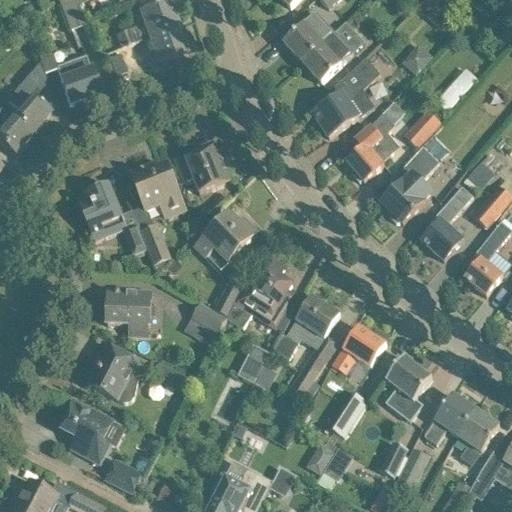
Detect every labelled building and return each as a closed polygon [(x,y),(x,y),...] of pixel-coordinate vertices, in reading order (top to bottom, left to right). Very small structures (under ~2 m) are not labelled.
[(57,0),(70,33),(85,28),(73,0),(57,0)] [(280,0),(291,11),(302,0),(280,0)] [(331,11),(343,0),(321,0),(331,11)] [(170,4),(139,15),(149,41),(179,30),(170,4)] [(480,15),(472,26),(488,36),(495,25),(480,15)] [(284,46),(303,67),(334,38),(316,17),(305,28),(304,27),(284,46)] [(348,25),(334,38),(303,67),(322,87),(342,69),(342,68),(366,45),(348,25)] [(149,41),(151,49),(158,67),(189,56),(179,30),(149,41)] [(129,33),(115,38),(120,52),(133,46),(134,46),(129,33)] [(28,46),(13,52),(27,84),(42,78),(28,46)] [(139,61),(133,47),(120,52),(126,66),(139,61)] [(422,47),(405,64),(417,77),(434,60),(422,47)] [(434,67),(443,77),(463,59),(454,49),(434,67)] [(57,72),(61,83),(70,108),(100,97),(91,72),(90,72),(85,59),(56,70),(51,55),(38,60),(44,77),(57,72)] [(119,56),(108,61),(116,81),(127,76),(119,56)] [(375,111),(363,94),(380,79),(366,62),(327,98),(331,105),(313,117),(330,141),(360,121),(375,111)] [(438,103),(449,114),(480,82),(469,71),(438,103)] [(10,100),(0,111),(15,124),(32,138),(51,117),(31,100),(19,89),(10,100)] [(15,124),(0,111),(0,112),(0,146),(14,159),(32,138),(15,124)] [(441,126),(428,114),(405,142),(419,154),(441,126)] [(361,151),(346,164),(354,174),(352,176),(360,186),(363,184),(365,186),(380,173),(385,169),(382,167),(400,151),(388,137),(396,130),(383,118),(372,129),(371,130),(355,144),(361,151)] [(175,163),(183,181),(185,187),(196,183),(202,197),(231,185),(216,146),(194,155),(196,161),(188,164),(186,158),(175,163)] [(403,227),(422,208),(432,198),(420,186),(439,167),(424,152),(390,186),(397,193),(383,207),(403,227)] [(470,177),(480,188),(502,169),(492,158),(470,177)] [(132,178),(140,197),(148,216),(164,210),(168,221),(185,214),(167,169),(153,174),(152,170),(132,178)] [(149,253),(142,236),(137,224),(128,228),(111,187),(88,197),(92,207),(81,212),(95,246),(126,233),(136,258),(149,253)] [(511,202),(511,201),(499,190),(473,221),(486,232),(511,202)] [(473,201),(462,192),(434,224),(438,227),(422,245),(445,265),(464,243),(448,229),(473,201)] [(199,218),(199,223),(203,226),(208,224),(208,219),(204,216),(199,218)] [(204,242),(196,250),(207,262),(208,261),(215,253),(229,267),(244,253),(258,239),(243,225),(240,228),(229,217),(215,231),(204,242)] [(487,300),(503,280),(486,266),(511,236),(501,227),(468,269),(472,272),(465,282),(487,300)] [(171,262),(158,230),(142,236),(149,253),(155,269),(171,262)] [(240,300),(228,321),(245,332),(257,313),(271,321),(293,288),(280,280),(286,271),(274,263),(257,291),(252,288),(243,302),(240,300)] [(214,315),(228,321),(240,300),(241,296),(228,289),(214,315)] [(130,340),(146,341),(147,329),(150,329),(151,297),(109,296),(108,328),(131,329),(130,340)] [(312,300),(301,317),(286,340),(282,338),(273,355),(289,364),(298,347),(301,343),(318,354),(341,318),(312,300)] [(212,350),(228,321),(214,315),(199,307),(184,335),(212,350)] [(359,330),(348,347),(344,354),(335,369),(346,376),(356,361),(372,372),(387,348),(359,330)] [(88,388),(118,403),(124,406),(126,407),(129,406),(132,404),(134,401),(139,378),(133,375),(138,365),(104,347),(97,360),(102,362),(88,388)] [(238,379),(256,389),(271,358),(253,349),(238,379)] [(314,358),(288,398),(306,410),(320,389),(314,386),(327,366),(314,358)] [(415,404),(431,382),(405,362),(388,384),(399,392),(388,407),(411,424),(422,409),(415,404)] [(154,380),(179,393),(180,392),(189,396),(194,385),(161,367),(154,380)] [(328,435),(343,444),(367,407),(352,397),(335,425),(328,435)] [(461,441),(478,415),(453,398),(435,424),(437,425),(426,441),(437,449),(448,433),(461,441)] [(74,404),(60,432),(82,443),(77,454),(73,452),(73,453),(100,467),(120,428),(74,404)] [(478,415),(461,441),(470,448),(462,461),(473,468),(481,455),(482,456),(500,430),(478,415)] [(240,429),(235,439),(243,443),(248,433),(240,429)] [(511,442),(506,438),(482,475),(494,482),(511,493),(511,442)] [(309,471),(323,477),(335,452),(320,445),(309,471)] [(395,481),(407,453),(394,447),(381,475),(395,481)] [(397,487),(412,494),(428,461),(413,453),(397,487)] [(227,480),(209,511),(259,511),(270,492),(274,484),(249,471),(235,464),(227,480)] [(332,464),(325,476),(339,485),(347,473),(332,464)] [(107,484),(132,497),(142,478),(117,465),(107,484)] [(274,484),(270,492),(282,498),(287,501),(297,480),(280,471),(274,484)] [(460,511),(472,490),(461,484),(446,511),(460,511)] [(10,511),(51,511),(58,499),(30,485),(20,504),(16,502),(10,511)] [(166,488),(159,500),(175,509),(182,496),(166,488)] [(70,511),(72,511),(108,511),(106,511),(77,497),(70,511)]
